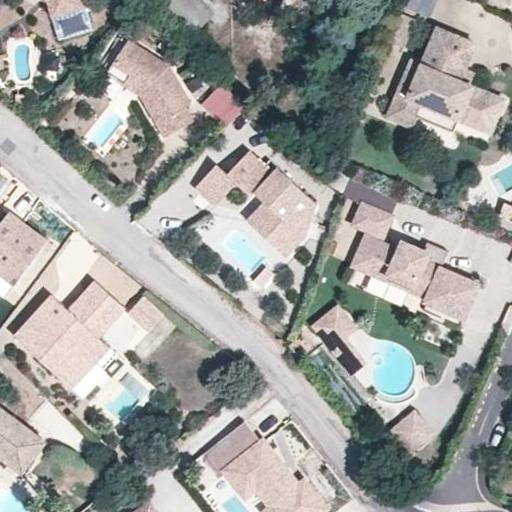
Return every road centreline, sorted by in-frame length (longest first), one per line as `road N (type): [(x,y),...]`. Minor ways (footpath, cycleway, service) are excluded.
road 1 (residential): [(273,359),(0,141)]
road 2 (residential): [(273,359),(382,491),(409,511)]
road 3 (residential): [(511,365),(469,462),(459,511)]
